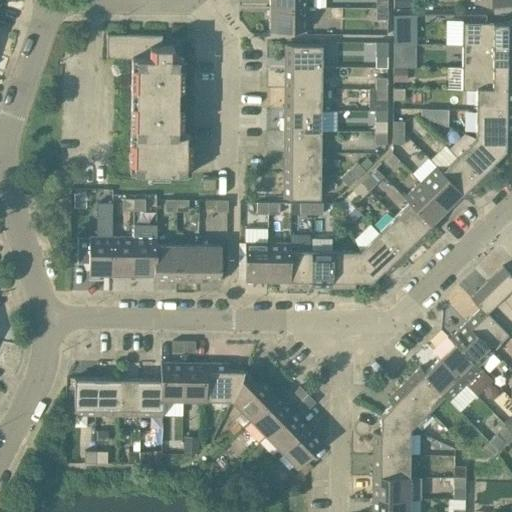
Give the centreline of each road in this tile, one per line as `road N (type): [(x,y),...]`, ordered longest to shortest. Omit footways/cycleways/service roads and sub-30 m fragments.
road 1 (residential): [(43,321),(340,319)]
road 2 (residential): [(340,319),(397,320),(497,225)]
road 3 (residential): [(339,511),(340,319)]
road 4 (residential): [(232,174),(225,45),(194,0)]
road 5 (residential): [(43,321),(0,177)]
road 6 (residential): [(0,146),(49,5)]
road 7 (residential): [(0,456),(31,398),(43,321)]
road 8 (residential): [(181,0),(49,5)]
